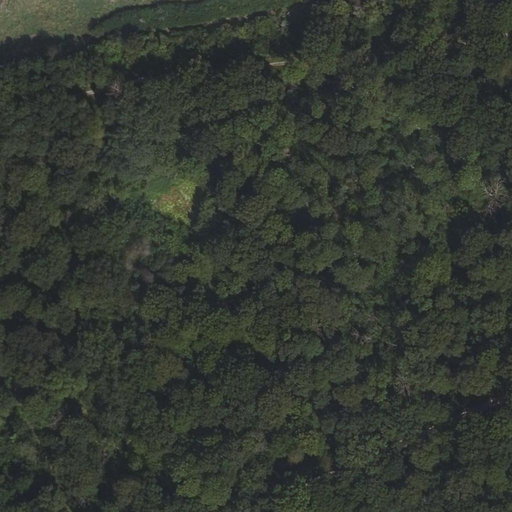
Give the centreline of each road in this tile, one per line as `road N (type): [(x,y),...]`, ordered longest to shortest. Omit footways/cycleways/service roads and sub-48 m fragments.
road 1 (unknown): [(0,119),(139,102),(511,26)]
road 2 (track): [(255,511),(511,397)]
